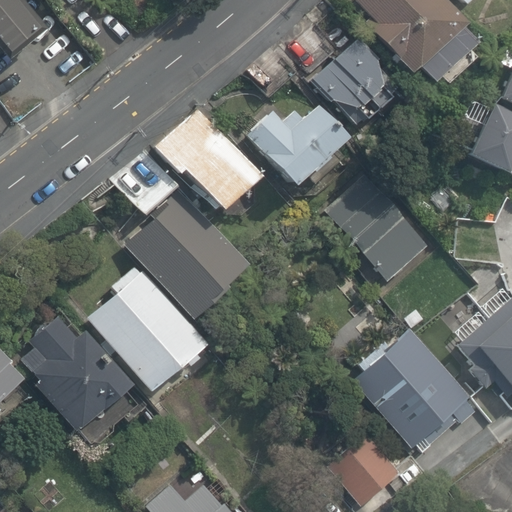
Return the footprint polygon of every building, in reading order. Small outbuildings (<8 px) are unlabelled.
[(38,28),(15,0),(0,0),(0,58),(0,59),(38,28)] [(446,0),(350,0),(351,0),(415,67),(465,20),(446,0)] [(356,38),(335,57),(380,106),(401,86),(356,38)] [(335,57),(312,80),(358,129),(380,106),(335,57)] [(511,68),(497,101),(511,107),(511,68)] [(270,109),(244,133),(295,187),(350,136),(320,103),(290,131),(270,109)] [(503,176),(511,157),(511,118),(489,107),(464,157),(503,176)] [(199,110),(156,147),(182,173),(187,169),(224,209),(262,174),(199,110)] [(365,174),(325,209),(386,279),(427,244),(365,174)] [(179,191),(171,194),(122,243),(192,319),(247,262),(179,191)] [(206,343),(137,264),(112,285),(115,290),(84,317),(148,389),(206,343)] [(511,394),(511,296),(453,347),(471,367),(465,371),(483,390),(491,383),(505,399),(511,393),(511,394)] [(75,335),(55,314),(26,339),(32,346),(12,362),(69,430),(129,381),(82,328),(75,335)] [(468,394),(407,325),(350,378),(411,448),(468,394)] [(0,396),(21,378),(0,353),(0,396)] [(398,473),(364,431),(326,464),(362,506),(398,473)] [(511,511),(511,460),(456,490),(467,511),(484,503),(488,511),(511,511)] [(170,491),(151,507),(155,511),(224,511),(206,491),(186,508),(170,491)]
